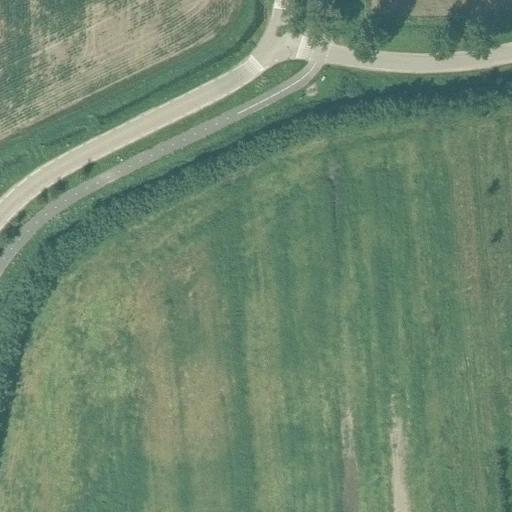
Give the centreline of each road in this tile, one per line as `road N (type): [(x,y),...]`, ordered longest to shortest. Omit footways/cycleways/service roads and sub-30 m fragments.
road 1 (tertiary): [(0,216),(46,176),(218,92),(278,44)]
road 2 (unclassified): [(511,56),(405,63),(317,54)]
